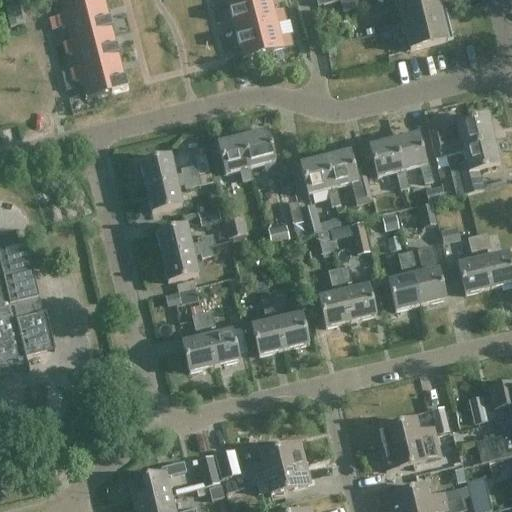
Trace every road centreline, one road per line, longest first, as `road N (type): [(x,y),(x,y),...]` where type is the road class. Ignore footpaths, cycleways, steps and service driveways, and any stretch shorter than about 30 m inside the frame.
road 1 (residential): [(88,138),(250,98),(352,110),(511,71)]
road 2 (residential): [(156,425),(88,138)]
road 3 (residential): [(323,385),(511,341)]
road 4 (residential): [(156,425),(323,385)]
road 5 (residential): [(355,511),(323,385)]
